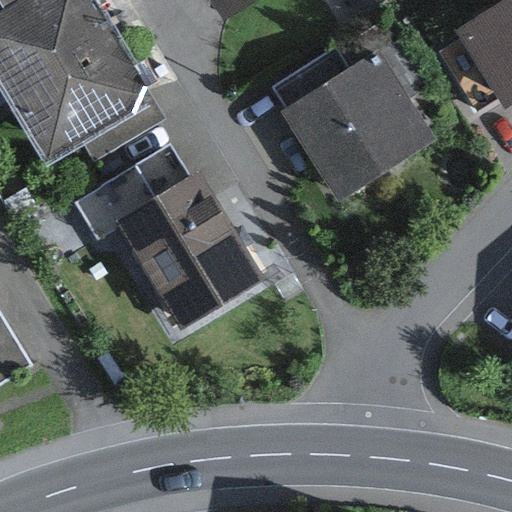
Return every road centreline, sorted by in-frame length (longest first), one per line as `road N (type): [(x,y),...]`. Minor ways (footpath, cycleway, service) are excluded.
road 1 (secondary): [(4,511),(128,468),(225,453),(354,453)]
road 2 (residential): [(354,453),(369,366),(386,337),(511,207)]
road 3 (secondary): [(354,453),(511,480)]
